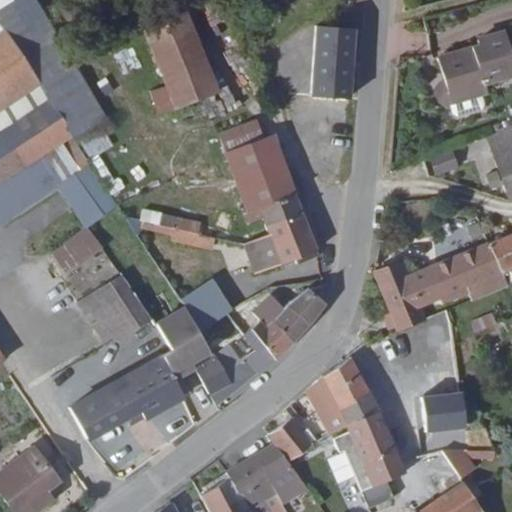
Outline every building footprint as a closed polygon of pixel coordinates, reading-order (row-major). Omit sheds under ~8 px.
[(182,108),(220,96),(192,13),(155,26),(182,108)] [(0,215),(43,186),(72,165),(64,152),(59,146),(78,133),(0,17),(0,215)] [(312,92),(349,94),(354,24),(316,22),(312,92)] [(511,75),(511,51),(502,24),(477,33),(478,39),(431,55),(441,81),(435,83),(433,83),(429,88),(428,92),(430,98),(433,100),(436,102),(442,101),(490,84),(511,75)] [(435,83),(441,81),(431,55),(426,56),(435,83)] [(511,118),(482,129),(505,195),(511,192),(511,118)] [(82,179),(100,166),(78,133),(59,146),(64,152),(72,165),(82,179)] [(259,212),(268,209),(305,196),(298,176),(296,170),(284,142),(241,159),(259,212)] [(442,145),(424,153),(431,170),(449,162),(442,145)] [(173,193),(183,189),(180,182),(170,186),(173,193)] [(305,196),(268,209),(275,227),(311,215),(305,196)] [(302,258),(303,261),(324,254),(318,235),(311,215),(275,227),(277,234),(254,243),(263,271),(302,258)] [(99,222),(63,246),(75,265),(88,257),(89,259),(113,244),(99,222)] [(511,223),(485,236),(497,265),(511,258),(511,223)] [(168,264),(175,260),(159,234),(151,238),(168,264)] [(470,293),(503,279),(497,265),(485,236),(404,270),(398,255),(372,267),(391,309),(384,312),(389,324),(396,321),(398,325),(425,314),(419,301),(441,292),(465,281),(470,293)] [(130,271),(84,301),(113,347),(160,318),(130,271)] [(206,325),(228,313),(235,309),(237,308),(220,277),(188,296),(193,305),(206,325)] [(441,292),(447,304),(470,293),(465,281),(441,292)] [(294,304),(285,294),(266,310),(272,317),(277,313),(301,338),(318,320),(333,304),(335,284),(333,284),(323,285),(294,304)] [(266,310),(255,298),(237,308),(235,309),(238,315),(248,332),(264,319),(267,322),(272,317),(266,310)] [(163,323),(180,350),(165,359),(180,383),(205,368),(203,365),(199,357),(218,345),(206,325),(193,305),(163,323)] [(232,319),(238,315),(235,309),(228,313),(232,319)] [(248,332),(250,334),(203,365),(205,368),(228,407),(265,377),(301,338),(277,313),(272,317),(267,322),(264,319),(248,332)] [(471,320),(474,333),(496,328),(493,314),(471,320)] [(0,374),(8,369),(0,356),(0,374)] [(422,359),(424,380),(454,376),(452,356),(422,359)] [(364,392),(346,358),(335,365),(320,375),(328,392),(335,405),(364,392)] [(144,408),(160,432),(197,409),(180,383),(165,359),(80,415),(98,441),(144,408)] [(305,388),(312,402),(319,398),(328,392),(320,375),(305,388)] [(454,376),(424,380),(426,399),(435,398),(436,403),(457,400),(454,376)] [(345,424),(335,405),(328,392),(319,398),(335,430),(345,424)] [(377,418),(364,392),(335,405),(345,424),(349,432),(377,418)] [(436,403),(435,398),(426,399),(416,401),(418,427),(459,424),(457,400),(436,403)] [(291,417),(276,427),(267,432),(285,459),(309,446),(303,435),(291,417)] [(401,471),(397,462),(377,418),(349,432),(339,437),(335,430),(333,431),(360,489),(401,471)] [(335,430),(339,437),(349,432),(345,424),(335,430)] [(49,493),(63,482),(39,450),(0,478),(0,489),(16,511),(41,511),(55,502),(49,493)] [(282,466),(271,450),(229,474),(233,481),(249,511),(250,511),(272,500),(302,483),(288,463),(282,466)] [(442,494),(415,511),(477,511),(436,450),(415,456),(442,494)] [(249,511),(233,481),(200,498),(207,511),(249,511)] [(173,511),(167,500),(154,509),(150,511),(173,511)]
